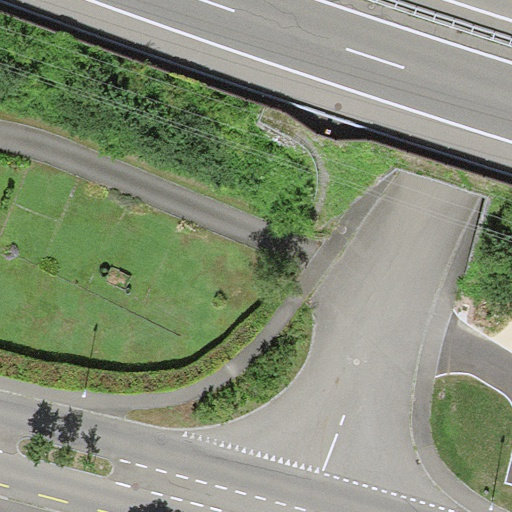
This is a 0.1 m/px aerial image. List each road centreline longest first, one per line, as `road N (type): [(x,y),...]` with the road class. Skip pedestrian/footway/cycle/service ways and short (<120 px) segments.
road 1 (unclassified): [(511,58),(441,180),(305,511)]
road 2 (motorway): [(203,0),(511,102)]
road 3 (primary): [(0,438),(264,511)]
